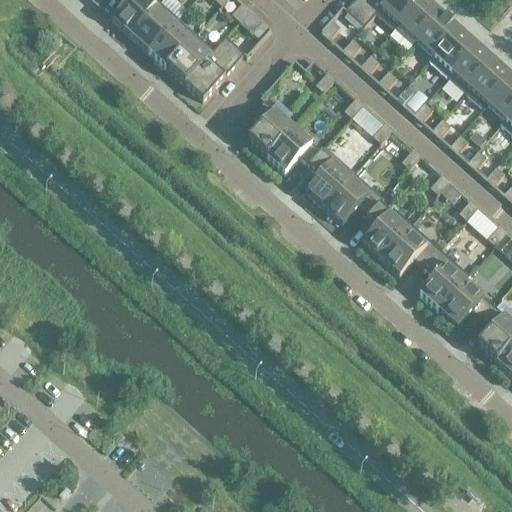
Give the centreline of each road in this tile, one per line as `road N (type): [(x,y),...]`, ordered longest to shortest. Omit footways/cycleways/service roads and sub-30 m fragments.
road 1 (unclassified): [(423,511),(0,132)]
road 2 (residential): [(204,144),(511,420)]
road 3 (residential): [(511,227),(294,33)]
road 4 (residential): [(39,0),(204,144)]
road 5 (unclassified): [(0,383),(142,511)]
road 6 (residential): [(204,144),(294,33)]
